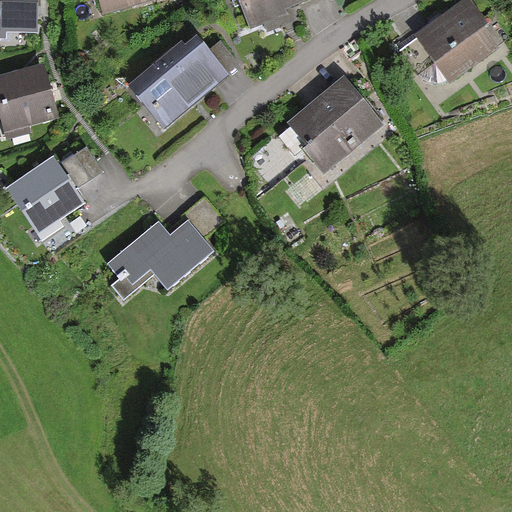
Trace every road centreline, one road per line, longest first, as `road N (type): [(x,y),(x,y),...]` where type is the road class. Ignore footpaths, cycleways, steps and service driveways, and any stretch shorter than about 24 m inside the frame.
road 1 (residential): [(390,0),(306,54),(142,194)]
road 2 (track): [(0,363),(52,478),(81,511)]
